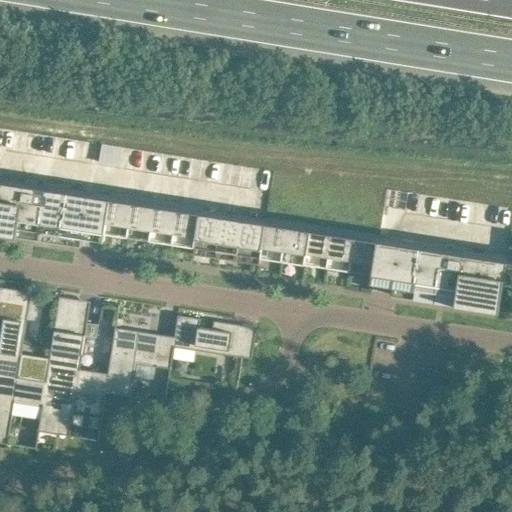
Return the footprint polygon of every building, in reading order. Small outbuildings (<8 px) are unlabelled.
[(0,174),(0,232),(82,246),(83,236),(93,237),(102,239),(103,231),(109,192),(101,191),(0,174)] [(113,232),(114,222),(129,225),(134,196),(109,192),(103,231),(113,232)] [(136,236),(137,226),(152,228),(156,199),(134,196),(129,225),(127,235),(136,236)] [(158,239),(160,230),(174,232),(179,203),(156,199),(152,228),(150,238),(158,239)] [(181,243),(182,233),(196,235),(201,206),(179,203),(174,232),(172,242),(181,243)] [(201,206),(196,235),(193,254),(216,257),(223,210),(201,206)] [(244,213),(223,210),(216,257),(237,261),(244,213)] [(265,217),(244,213),(237,261),(260,264),(262,246),(267,217),(266,217),(265,217)] [(289,220),(267,217),(262,246),(276,248),(275,258),(283,259),(284,249),(289,220)] [(311,224),(289,220),(284,249),(299,252),(297,261),(305,263),(307,253),(311,224)] [(328,266),(329,256),(334,228),(311,224),(307,253),(321,255),(320,265),(328,266)] [(350,270),(352,260),(357,231),(334,228),(329,256),(344,259),(342,268),(350,270)] [(357,231),(352,260),(366,262),(365,272),(375,274),(381,236),(381,235),(379,235),(357,231)] [(500,311),(508,256),(507,256),(399,239),(390,237),(381,235),(381,236),(375,274),(373,284),(382,285),(392,286),(391,294),(500,311)] [(0,331),(0,352),(13,354),(9,375),(19,376),(46,381),(49,364),(50,358),(22,354),(32,291),(0,286),(0,289),(0,318),(4,319),(2,332),(0,331)] [(60,296),(49,364),(81,368),(88,322),(76,320),(80,299),(60,296)] [(171,358),(170,368),(171,368),(175,346),(252,358),(254,349),(231,345),(234,323),(214,320),(213,328),(200,326),(201,318),(178,314),(175,336),(171,358)] [(110,373),(107,390),(118,391),(133,394),(136,376),(138,363),(155,366),(170,368),(171,358),(175,336),(163,334),(117,327),(116,327),(108,373),(110,373)] [(224,361),(221,384),(233,386),(236,363),(224,361)] [(43,404),(39,431),(40,431),(57,433),(58,434),(62,412),(73,414),(77,391),(105,396),(106,396),(107,390),(110,373),(108,373),(81,368),(49,364),(46,381),(43,404)] [(0,373),(0,419),(0,420),(12,422),(15,399),(43,404),(46,381),(19,376),(9,375),(0,373)]
